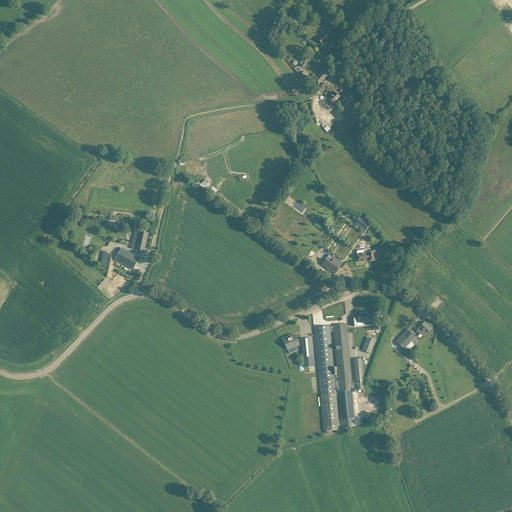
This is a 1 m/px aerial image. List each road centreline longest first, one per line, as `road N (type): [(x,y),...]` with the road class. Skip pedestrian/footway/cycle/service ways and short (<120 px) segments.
road 1 (unclassified): [(511,419),(448,333),(387,291),(353,292),(238,337),(203,329),(164,298),(136,295)]
road 2 (unclassified): [(136,295),(111,306),(48,369),(27,377),(0,372)]
road 3 (residential): [(303,101),(326,83),(346,48),(387,21)]
